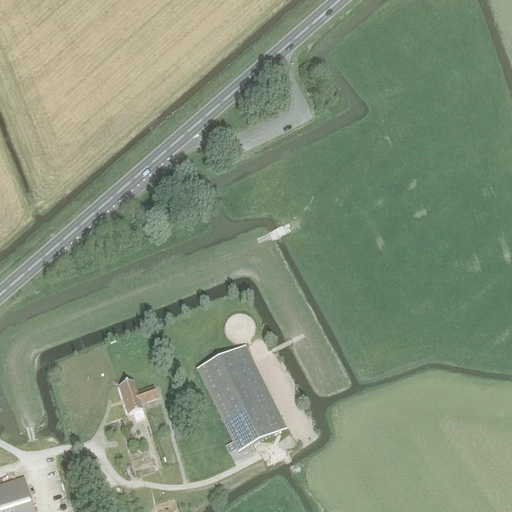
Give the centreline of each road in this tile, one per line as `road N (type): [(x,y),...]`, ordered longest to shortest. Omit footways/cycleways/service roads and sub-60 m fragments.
road 1 (unclassified): [(0,444),(31,460),(100,448),(118,479),(165,487),(219,477),(271,450),(295,469)]
road 2 (trunk): [(0,294),(170,147)]
road 3 (trunk): [(170,147),(285,46)]
